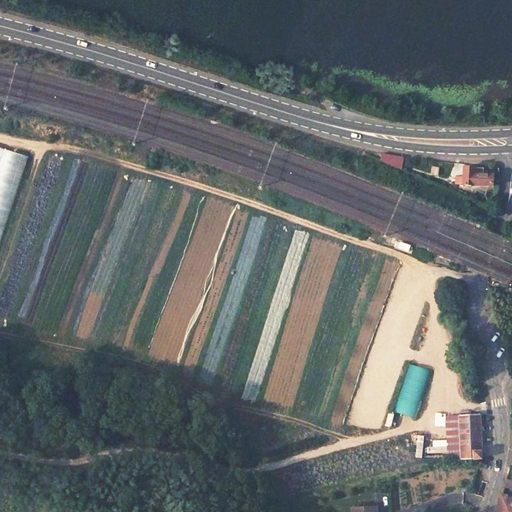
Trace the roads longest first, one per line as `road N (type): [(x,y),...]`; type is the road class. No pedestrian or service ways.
road 1 (primary): [(511,141),(463,144),(351,130),(0,25)]
road 2 (unclassified): [(484,511),(500,433),(472,311),(511,157)]
road 3 (track): [(497,406),(356,440),(257,409),(222,407)]
road 4 (track): [(454,411),(427,271),(354,240)]
